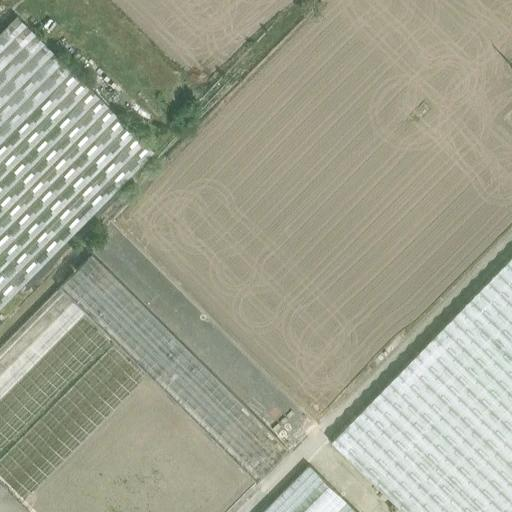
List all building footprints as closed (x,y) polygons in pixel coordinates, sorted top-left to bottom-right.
[(17,16),(0,33),(0,307),(154,151),(17,16)] [(333,191),(327,200),(351,215),(364,195),(324,169),(317,181),(333,191)] [(289,450),(91,254),(59,286),(149,375),(156,382),(189,415),(193,419),(226,451),(230,456),(257,482),(289,450)] [(511,511),(511,256),(331,441),(403,511),(511,511)] [(59,286),(0,345),(0,451),(112,339),(59,286)] [(116,343),(0,459),(0,481),(22,503),(149,375),(116,343)] [(156,382),(29,510),(31,511),(92,511),(189,415),(156,382)] [(193,419),(100,511),(165,511),(226,451),(193,419)] [(230,456),(174,511),(226,511),(257,482),(230,456)] [(357,511),(309,464),(262,511),(357,511)]
